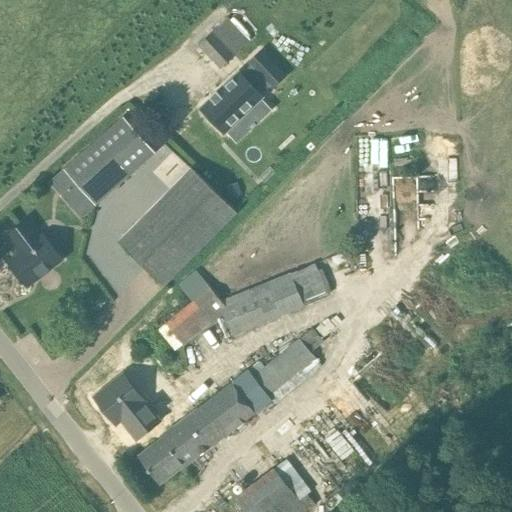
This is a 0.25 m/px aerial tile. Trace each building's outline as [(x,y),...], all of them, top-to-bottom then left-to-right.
[(228,16),(199,44),(223,69),(252,41),(228,16)] [(212,99),(202,108),(225,133),(263,97),(261,95),(271,86),(273,88),(286,76),(262,51),(249,63),(251,65),(241,74),(240,72),(219,92),(217,91),(210,97),(212,99)] [(175,104),(183,96),(167,82),(143,108),(169,132),(186,114),(175,104)] [(125,118),(52,182),(82,217),(156,153),(125,118)] [(190,131),(180,139),(195,157),(205,149),(190,131)] [(237,211),(193,168),(121,242),(164,285),(237,211)] [(28,286),(63,259),(44,235),(42,237),(29,219),(8,235),(18,248),(22,253),(10,262),(28,286)] [(220,301),(220,302),(225,314),(233,336),(329,296),(316,263),(220,301)] [(167,324),(160,329),(177,351),(185,345),(185,346),(225,314),(220,302),(220,301),(196,271),(180,284),(194,301),(166,323),(167,324)] [(173,425),(160,435),(163,438),(184,466),(185,468),(273,401),(269,396),(316,358),(312,353),(325,341),(323,339),(314,329),(314,328),(301,338),(300,338),(265,367),(260,361),(249,370),(248,369),(174,426),(173,425)] [(123,373),(98,391),(136,440),(162,421),(123,373)] [(184,466),(163,438),(139,456),(160,484),(184,466)] [(276,467),(235,497),(246,511),(306,511),(316,505),(308,494),(300,500),(276,467)]
